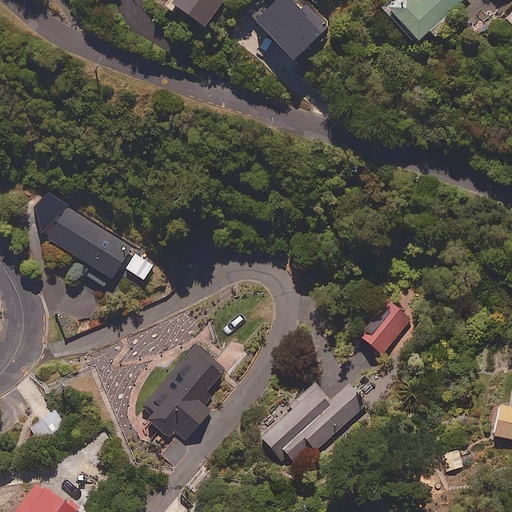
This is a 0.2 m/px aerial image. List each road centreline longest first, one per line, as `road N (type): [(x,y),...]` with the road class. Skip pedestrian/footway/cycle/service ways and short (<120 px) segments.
road 1 (residential): [(27,0),(110,56),(511,193)]
road 2 (residential): [(0,260),(24,320),(15,357),(0,375)]
